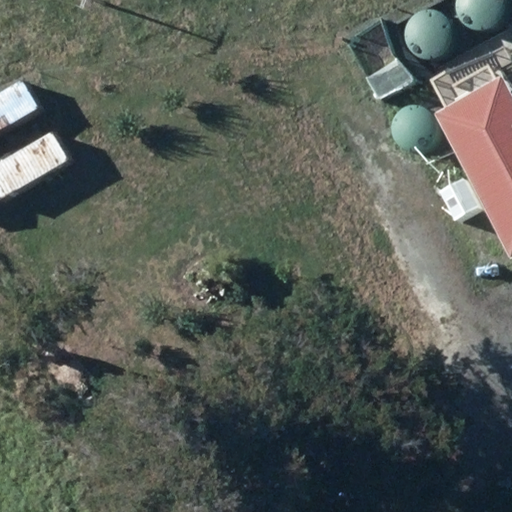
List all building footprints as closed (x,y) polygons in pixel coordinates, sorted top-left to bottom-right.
[(511,0),(446,0),(393,25),(417,75),(511,30),(511,0)] [(0,137),(49,108),(34,83),(0,103),(0,137)] [(485,211),(511,267),(511,89),(442,123),(470,181),(438,196),(452,226),(485,211)] [(60,126),(0,162),(0,207),(3,211),(82,163),(60,126)] [(204,219),(162,250),(183,279),(225,248),(204,219)]
